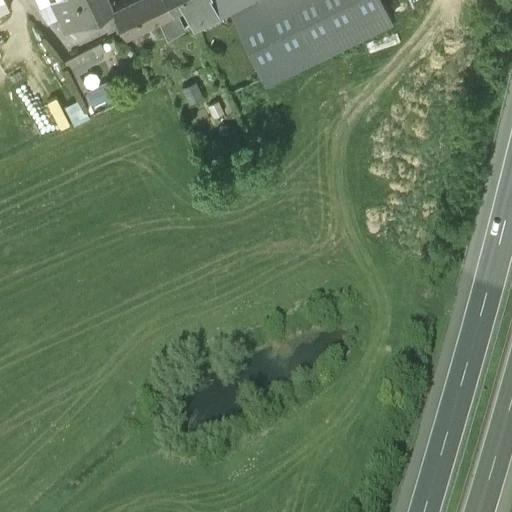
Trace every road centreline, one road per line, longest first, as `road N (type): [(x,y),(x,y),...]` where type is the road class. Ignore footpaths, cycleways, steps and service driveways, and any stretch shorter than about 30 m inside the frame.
road 1 (motorway): [(511,191),(424,511)]
road 2 (motorway): [(478,511),(511,395)]
